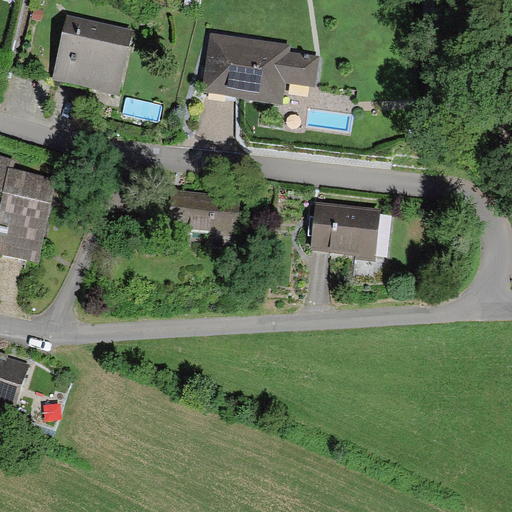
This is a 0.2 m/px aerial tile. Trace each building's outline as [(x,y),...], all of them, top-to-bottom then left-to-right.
[(54,83),(119,97),(134,33),(69,18),(54,83)] [(211,36),(203,96),(283,107),(286,86),(317,90),(321,59),(290,54),(291,47),(211,36)] [(16,163),(0,157),(0,195),(3,196),(0,211),(0,259),(40,267),(57,183),(14,172),(16,163)] [(242,198),(172,193),(169,233),(209,236),(208,249),(235,251),(236,239),(238,239),(242,198)] [(381,212),(316,205),(311,255),(355,259),(355,262),(376,264),(381,212)] [(0,411),(14,416),(30,366),(8,359),(8,357),(0,354),(0,411)]
